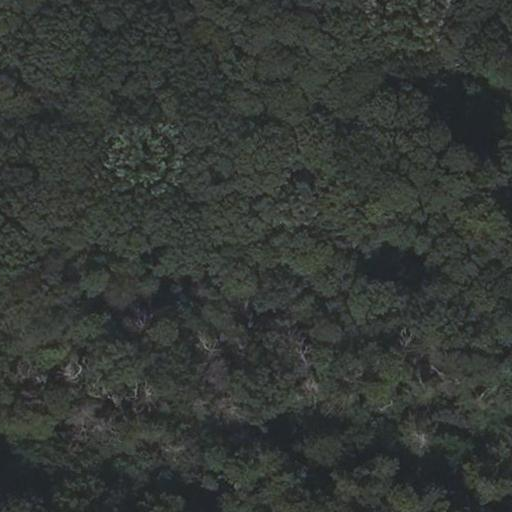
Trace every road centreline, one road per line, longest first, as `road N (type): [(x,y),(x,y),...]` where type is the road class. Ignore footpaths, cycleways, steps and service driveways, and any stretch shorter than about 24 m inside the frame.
road 1 (track): [(41,65),(122,511)]
road 2 (track): [(0,175),(41,65),(11,0)]
